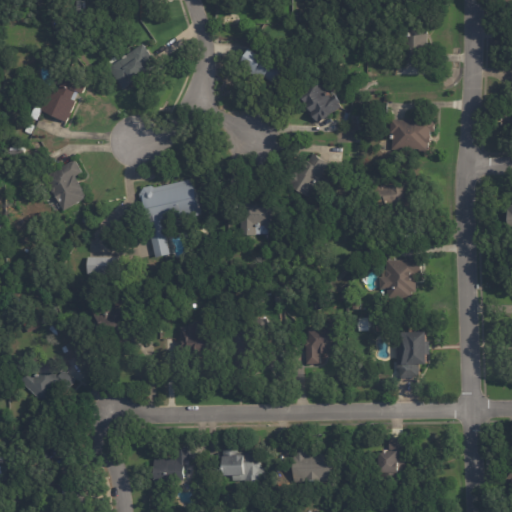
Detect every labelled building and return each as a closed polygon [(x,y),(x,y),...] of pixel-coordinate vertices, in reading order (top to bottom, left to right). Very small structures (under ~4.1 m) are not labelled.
[(428,28),(409,26),(407,49),(425,51),(428,28)] [(152,52),(159,62),(137,77),(138,79),(126,87),(111,67),(145,42),(152,52)] [(260,73),(258,72),(259,71),(244,62),(253,47),(268,56),(267,57),(283,68),(275,82),(260,73)] [(78,94),(76,99),(78,100),(69,120),(43,108),(53,87),(59,90),(67,73),(87,83),(83,92),(80,90),(78,94)] [(343,106),(328,115),(329,117),(322,121),(322,120),(320,122),(312,110),(315,109),(311,103),(308,104),(302,95),(324,81),(328,87),(327,88),(332,96),(336,93),(341,101),(340,101),(343,106)] [(31,116),(36,105),(43,108),(37,119),(31,116)] [(404,117),(435,119),(435,122),(435,130),(431,130),(431,134),(432,134),(431,141),(429,141),(428,149),(392,148),(393,132),(390,132),(391,118),(404,119),(404,117)] [(26,131),(30,122),(36,124),(33,134),(26,131)] [(320,155),(331,162),(323,175),(330,179),(324,189),(319,185),(312,196),(295,185),(298,181),(292,177),(304,160),(308,163),(315,152),(320,155)] [(86,188),(85,189),(89,196),(66,209),(56,192),(55,193),(52,187),(57,185),(50,174),(78,158),(85,171),(79,175),(86,188)] [(189,213),(165,219),(173,252),(159,256),(146,201),(143,202),(141,194),(146,187),(154,185),(157,187),(195,177),(203,210),(189,213)] [(410,210),(397,212),(396,203),(382,204),(380,185),(382,185),(382,183),(389,182),(389,184),(406,182),(406,180),(410,179),(414,209),(410,210)] [(276,198),(276,228),(270,228),(270,233),(258,233),(258,229),(245,229),(245,197),(263,197),(263,198),(269,198),(276,198)] [(82,220),(86,215),(90,218),(86,223),(82,220)] [(121,257),(121,274),(90,273),(90,256),(121,257)] [(382,287),(382,276),(388,276),(388,270),(389,269),(389,259),(424,258),(424,274),(423,274),(423,280),(419,280),(419,291),(413,291),(413,296),(389,296),(389,288),(382,288),(382,287)] [(123,310),(123,313),(133,313),(133,346),(130,346),(130,348),(122,348),(122,346),(93,347),(93,310),(102,310),(102,306),(116,305),(116,309),(122,309),(122,310),(123,310)] [(360,330),(360,317),(370,316),(370,330),(360,330)] [(308,363),(308,344),(306,344),(306,335),(310,335),(311,326),(329,326),(329,318),(342,318),(341,349),(332,349),(332,351),(329,351),(329,352),(322,352),(322,363),(308,363)] [(256,343),(256,354),(241,354),(240,325),(249,325),(249,321),(256,321),(256,343)] [(182,351),(183,335),(188,335),(189,325),(199,326),(199,335),(214,335),(214,354),(182,353),(182,351)] [(432,345),(432,353),(431,353),(431,363),(422,363),(423,376),(403,376),(403,364),(401,364),(400,332),(431,331),(431,340),(432,340),(432,345)] [(59,372),(64,377),(56,386),(58,388),(54,392),(52,390),(50,393),(50,394),(47,397),(45,396),(42,399),(22,380),(33,368),(39,374),(49,363),(55,370),(56,369),(59,372)] [(12,438),(54,439),(54,445),(26,444),(26,449),(19,449),(19,444),(12,444),(12,438)] [(192,447),(192,460),(187,460),(187,480),(163,479),(163,486),(157,485),(157,458),(177,458),(177,446),(192,446),(192,447)] [(298,459),(298,447),(309,447),(310,454),(335,453),(336,477),(320,478),(320,479),(312,479),(312,478),(299,478),(298,459)] [(228,460),(228,456),(225,456),(225,449),(232,449),(232,448),(235,448),(235,449),(240,449),(240,451),(257,451),(257,455),(261,455),(261,459),(263,459),(263,467),(267,467),(267,480),(262,480),(262,485),(247,484),(247,480),(235,479),(235,475),(228,475),(228,460)] [(402,457),(401,461),(403,461),(403,472),(382,472),(382,450),(402,450),(402,457)]
